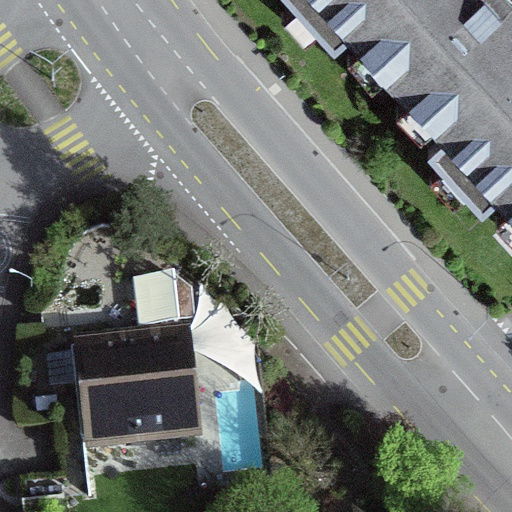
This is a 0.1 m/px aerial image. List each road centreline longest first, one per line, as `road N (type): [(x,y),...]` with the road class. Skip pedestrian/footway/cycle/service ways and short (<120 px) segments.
road 1 (secondary): [(127,25),(457,409)]
road 2 (residential): [(0,107),(127,25)]
